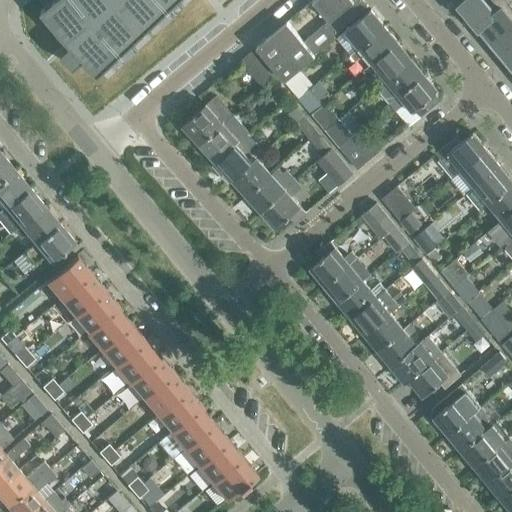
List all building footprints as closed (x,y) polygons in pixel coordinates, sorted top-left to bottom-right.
[(52,0),(44,7),(41,10),(63,37),(63,36),(68,41),(71,44),(61,53),(61,54),(75,68),(84,59),(98,75),(101,73),(113,61),(121,53),(124,51),(133,43),(144,32),(147,29),(159,18),(168,10),(171,7),(178,0),(52,0)] [(256,47),(284,80),(294,72),(336,37),(334,35),(369,6),(363,0),(353,0),(354,0),(353,0),(312,0),(313,1),(308,4),(327,27),(306,44),(287,21),(256,47)] [(478,24),(477,26),(508,0),(461,0),(459,2),(463,7),(462,8),(462,9),(464,7),(478,24)] [(490,42),(491,43),(511,25),(511,2),(510,0),(509,0),(508,0),(477,26),(477,27),(479,25),(492,41),(490,42)] [(371,8),(345,29),(359,46),(384,25),(371,8)] [(372,62),(398,41),(384,25),(359,46),(349,54),(355,61),(365,53),(372,62)] [(493,42),(506,58),(504,59),(511,53),(511,25),(491,43),(493,42)] [(181,32),(154,53),(169,73),(197,52),(181,32)] [(411,57),(398,41),(372,62),(363,70),(369,78),(379,70),(386,79),(411,57)] [(255,77),(265,68),(251,51),(240,60),(255,77)] [(425,74),(411,57),(386,79),(376,86),(390,103),(425,74)] [(296,79),(298,77),(294,72),(284,80),(292,90),(299,84),(296,79)] [(436,92),(438,90),(425,74),(390,103),(409,125),(441,98),(436,92)] [(298,98),(311,113),(321,105),(324,103),(311,87),(298,98)] [(288,96),(282,89),(271,97),(278,105),(288,96)] [(183,124),(200,143),(232,113),(215,95),(183,124)] [(324,103),(321,105),(311,113),(325,129),(339,118),(325,102),(324,103)] [(273,111),(277,115),(282,111),(278,106),(273,111)] [(286,115),(294,124),(304,115),(297,107),(286,115)] [(248,131),(233,114),(232,113),(200,143),(216,161),(246,133),(248,131)] [(302,128),(307,133),(310,138),(318,131),(304,115),(294,124),(289,128),(295,135),(302,128)] [(325,129),(338,146),(348,138),(350,136),(352,134),(339,118),(325,129)] [(352,134),(350,136),(369,159),(379,150),(376,146),(360,127),(352,134)] [(331,148),(318,131),(310,138),(320,149),(317,152),(321,156),(331,148)] [(447,153),(461,170),(487,149),(473,132),(462,141),(457,135),(443,147),(448,153),(447,153)] [(216,161),(232,179),(257,157),(263,151),(246,133),(216,161)] [(350,136),(348,138),(338,146),(357,169),(369,159),(350,136)] [(386,138),(376,146),(379,150),(389,142),(386,138)] [(352,173),(331,148),(321,156),(318,159),(339,184),(352,173)] [(500,165),(487,149),(461,170),(475,186),(500,165)] [(0,179),(14,168),(0,150),(0,179)] [(257,157),(232,179),(247,195),(271,173),(257,157)] [(511,182),(511,179),(500,165),(475,186),(467,192),(480,209),(488,202),(511,182)] [(247,195),(261,211),(295,180),(286,170),(283,172),(278,167),(271,173),(247,195)] [(0,199),(5,206),(29,186),(14,168),(0,179),(0,199)] [(295,180),(261,211),(275,227),(286,217),(287,218),(290,215),(295,221),(306,212),(300,205),(291,195),(301,186),(295,180)] [(502,218),(511,209),(511,182),(488,202),(502,218)] [(382,198),(400,220),(410,211),(415,207),(397,185),(382,198)] [(44,204),(29,186),(5,206),(0,210),(0,218),(11,231),(20,224),(44,204)] [(362,214),(363,214),(381,236),(395,225),(376,202),(362,214)] [(35,242),(59,222),(44,204),(20,224),(35,242)] [(511,209),(502,218),(492,226),(500,235),(506,242),(511,236),(511,209)] [(410,232),(421,223),(410,211),(400,220),(410,232)] [(74,241),(59,222),(35,242),(25,251),(34,262),(44,254),(50,261),(74,241)] [(395,225),(384,234),(398,251),(401,248),(409,241),(395,225)] [(424,228),(413,236),(427,252),(434,247),(437,244),(424,228)] [(310,268),(324,284),(356,258),(350,250),(343,256),(331,240),(319,250),(323,255),(321,257),(322,258),(310,268)] [(409,258),(417,251),(409,241),(401,248),(409,258)] [(427,252),(435,262),(442,256),(434,247),(427,252)] [(85,264),(77,255),(46,280),(60,298),(91,272),(89,269),(89,268),(88,268),(85,265),(86,265),(85,264)] [(413,265),(426,281),(436,273),(422,257),(413,265)] [(454,257),(440,269),(454,285),(467,273),(454,257)] [(338,300),(363,279),(369,274),(356,258),(324,284),(338,300)] [(98,280),(91,272),(60,298),(74,314),(105,288),(103,286),(102,285),(99,281),(100,281),(99,280),(98,280)] [(426,281),(424,283),(438,298),(441,296),(449,289),(436,273),(426,281)] [(454,285),(467,301),(481,290),(467,273),(454,285)] [(371,289),(363,279),(338,300),(351,317),(376,296),(385,288),(380,282),(371,289)] [(117,302),(116,301),(113,298),(113,297),(112,297),(105,288),(74,314),(87,330),(86,331),(86,332),(119,305),(117,302)] [(385,288),(376,296),(351,317),(364,333),(390,312),(406,298),(400,291),(393,297),(385,288)] [(462,305),(449,289),(441,296),(454,312),(462,305)] [(481,317),(495,306),(481,290),(467,301),(481,317)] [(119,305),(86,332),(100,349),(131,322),(129,320),(130,320),(129,319),(128,319),(126,316),(126,315),(125,314),(125,315),(118,307),(119,305)] [(462,305),(454,312),(468,329),(476,322),(462,305)] [(511,326),(495,306),(481,317),(498,337),(511,326)] [(403,328),(390,312),(364,333),(378,349),(403,328)] [(143,336),(142,336),(139,332),(140,332),(139,331),(131,322),(100,349),(114,365),(145,339),(143,337),(143,336)] [(410,322),(403,328),(378,349),(391,365),(417,344),(408,334),(415,329),(410,322)] [(485,332),(476,322),(468,329),(477,339),(485,332)] [(9,329),(0,336),(0,337),(5,343),(15,335),(9,329)] [(511,354),(511,333),(502,342),(511,354)] [(405,382),(409,379),(409,378),(430,360),(440,351),(434,343),(435,342),(428,334),(417,344),(391,365),(405,382)] [(152,348),(145,339),(114,365),(128,382),(160,355),(160,354),(158,355),(157,353),(156,352),(153,349),(154,349),(153,348),(152,348)] [(19,360),(29,351),(23,345),(14,353),(19,360)] [(35,358),(29,351),(19,360),(25,366),(35,358)] [(409,378),(409,379),(423,395),(440,380),(445,386),(459,375),(440,351),(430,360),(409,378)] [(490,376),(508,361),(500,351),(482,366),(490,376)] [(130,381),(143,397),(174,371),(172,369),(172,368),(171,368),(168,364),(169,364),(168,363),(160,355),(128,382),(130,381)] [(12,368),(3,375),(12,385),(20,378),(15,372),(12,368)] [(186,385),(186,384),(185,384),(182,381),(183,381),(182,380),(181,380),(174,371),(143,397),(157,414),(188,388),(186,385)] [(42,386),(48,392),(57,384),(52,377),(42,386)] [(33,392),(20,378),(12,385),(10,386),(22,401),(26,398),(33,392)] [(63,390),(57,384),(48,392),(53,399),(63,390)] [(195,397),(188,388),(157,414),(170,430),(169,431),(202,404),(200,402),(199,401),(196,398),(196,397),(196,396),(195,397)] [(434,416),(448,433),(473,412),(481,405),(467,389),(448,405),(447,404),(444,406),(445,407),(434,416)] [(39,413),(46,407),(33,392),(26,398),(39,413)] [(202,405),(202,404),(169,431),(183,448),(214,422),(212,420),(213,419),(212,418),(211,419),(209,415),(208,414),(201,406),(202,405)] [(481,405),(473,412),(448,433),(461,449),(486,428),(494,422),(481,405)] [(70,418),(76,425),(86,417),(80,410),(70,418)] [(55,437),(64,429),(50,413),(41,421),(55,437)] [(91,423),(86,417),(76,425),(82,432),(91,423)] [(510,436),(497,420),(486,428),(461,449),(474,466),(509,437),(510,436)] [(226,436),(226,435),(225,435),(222,432),(223,432),(222,431),(214,422),(183,448),(197,465),(228,439),(226,436)] [(0,448),(1,448),(19,432),(15,427),(6,435),(0,427),(0,448)] [(22,437),(5,453),(0,456),(0,484),(18,468),(11,460),(29,445),(22,437)] [(511,440),(509,437),(474,466),(488,482),(511,461),(511,440)] [(235,447),(228,439),(197,465),(211,481),(242,455),(240,453),(240,452),(239,452),(236,448),(237,448),(236,447),(235,447)] [(114,449),(108,443),(98,451),(104,458),(114,449)] [(119,456),(114,449),(104,458),(110,464),(119,456)] [(253,468),(250,465),(250,464),(249,464),(242,455),(211,481),(225,498),(238,488),(239,489),(249,481),(248,480),(257,472),(256,471),(254,469),(253,468)] [(91,478),(99,471),(90,460),(82,467),(91,478)] [(501,498),(511,488),(511,461),(488,482),(501,498)] [(26,478),(18,468),(0,484),(0,496),(7,504),(49,468),(44,462),(26,478)] [(7,504),(13,511),(28,511),(44,499),(36,489),(55,475),(49,468),(7,504)] [(132,490),(142,482),(136,476),(127,484),(132,490)] [(111,482),(103,489),(109,497),(118,489),(111,482)] [(148,489),(142,482),(132,490),(138,497),(148,489)] [(511,488),(501,498),(511,511),(511,488)] [(107,498),(119,511),(121,511),(130,504),(118,489),(109,497),(107,498)] [(44,499),(28,511),(59,511),(66,506),(69,503),(64,497),(61,500),(53,491),(44,499)]
